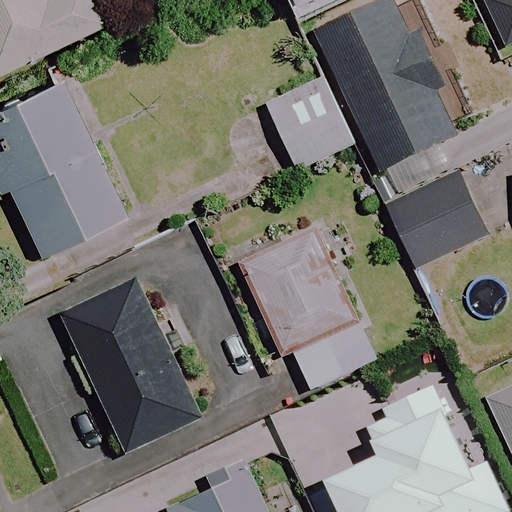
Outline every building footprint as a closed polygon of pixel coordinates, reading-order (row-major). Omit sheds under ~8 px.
[(0,0),(0,73),(102,25),(89,0),(0,0)] [(511,12),(501,17),(511,43),(511,12)] [(511,143),(511,66),(445,95),(473,160),(511,143)] [(36,257),(121,218),(58,83),(0,109),(0,191),(5,189),(36,257)] [(481,242),(449,168),(386,195),(419,269),(481,242)] [(316,232),(235,267),(237,272),(229,275),(237,295),(245,291),(276,361),(291,355),(308,394),(374,365),(316,232)] [(202,425),(135,279),(56,315),(123,461),(202,425)] [(511,419),(511,381),(488,394),(503,424),(511,419)] [(511,511),(511,501),(492,456),(478,463),(471,445),(480,441),(458,392),(436,402),(430,390),(352,424),(367,458),(310,484),(322,511),(511,511)] [(262,511),(246,479),(203,499),(208,511),(206,511),(262,511)]
